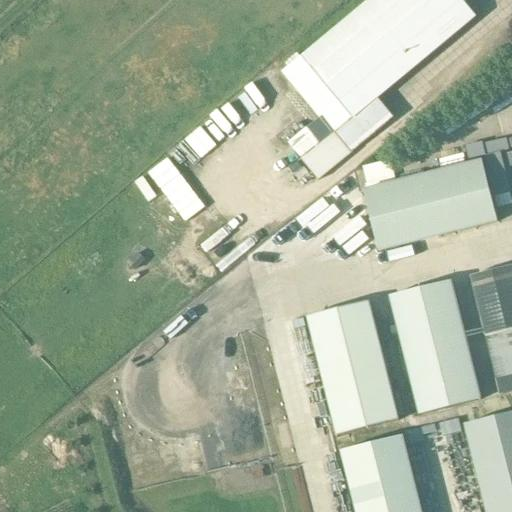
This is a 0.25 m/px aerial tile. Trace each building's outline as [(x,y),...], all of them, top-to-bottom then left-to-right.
[(372,0),(303,58),(308,63),(287,80),(327,128),(347,111),(353,118),(337,132),(336,131),(301,160),(318,180),(394,118),(378,98),(476,17),(461,0),(372,0)] [(367,189),(381,250),(500,223),(486,161),(367,189)] [(375,163),(377,182),(396,180),(394,161),(375,163)] [(511,266),(473,277),(500,395),(511,392),(511,266)] [(481,400),(453,281),(392,295),(419,415),(481,400)] [(309,318),(338,435),(396,421),(367,304),(309,318)] [(511,511),(511,413),(465,425),(486,511),(511,511)] [(343,452),(357,511),(418,511),(401,438),(343,452)]
